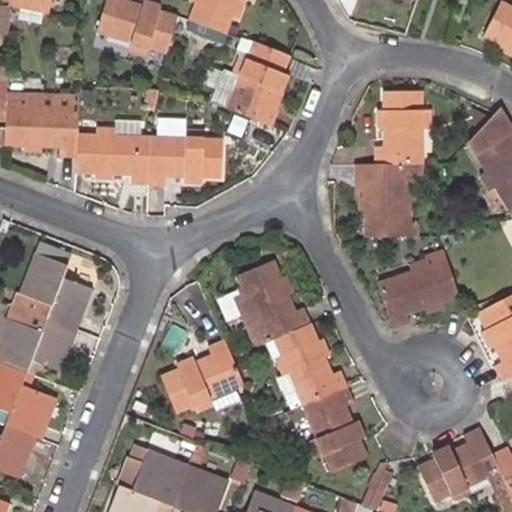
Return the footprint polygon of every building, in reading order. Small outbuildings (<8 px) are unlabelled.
[(13,0),(13,4),(15,5),(49,12),(51,0),(13,0)] [(128,3),(129,0),(110,0),(100,31),(136,42),(133,50),(152,56),(155,48),(172,55),(184,20),(166,15),(167,10),(149,3),(147,8),(128,3)] [(244,0),(198,0),(197,4),(202,6),(195,24),(230,37),(237,19),(244,21),(251,4),(244,1),(244,0)] [(13,4),(0,3),(0,13),(0,32),(14,33),(15,5),(13,4)] [(511,10),(503,5),(487,35),(502,42),(499,48),(511,54),(511,10)] [(236,113),(279,131),(285,118),(275,114),(282,95),(289,98),(296,80),(290,77),(297,59),(261,46),(255,63),(248,60),(241,77),(248,81),(236,113)] [(0,79),(12,79),(12,67),(0,66),(0,79)] [(0,143),(9,144),(9,129),(10,107),(11,100),(12,79),(0,79),(0,143)] [(377,151),(377,167),(406,167),(424,167),(424,133),(431,133),(431,113),(424,113),(424,92),(389,93),(389,113),(382,113),(382,132),(389,132),(389,150),(377,151)] [(9,129),(9,144),(27,145),(27,153),(44,154),(44,146),(63,147),(62,157),(79,157),(80,134),(81,110),(47,109),(47,102),(11,100),(10,107),(9,129)] [(81,103),(47,102),(47,109),(81,110),(81,103)] [(511,213),(511,137),(501,120),(473,147),(482,159),(489,175),(483,178),(494,198),(501,194),(511,213)] [(79,157),(78,174),(100,175),(100,181),(117,182),(118,175),(135,177),(135,188),(151,188),(154,138),(120,136),(120,129),(104,127),(103,135),(80,134),(79,157)] [(154,138),(151,188),(169,189),(170,178),(190,179),(189,187),(206,188),(206,179),(225,181),(227,142),(208,141),(209,133),(192,132),(191,139),(154,138)] [(406,167),(377,167),(359,167),(359,184),(372,186),(371,203),(363,202),(363,221),(371,221),(371,241),(406,241),(406,220),(412,220),(413,200),(406,200),(406,167)] [(372,186),(359,184),(358,202),(363,202),(371,203),(372,186)] [(75,251),(44,239),(39,251),(71,263),(75,251)] [(71,263),(39,251),(24,291),(22,291),(17,304),(45,314),(79,328),(95,288),(65,276),(71,263)] [(274,341),(308,327),(301,312),(298,313),(290,295),(282,278),(277,280),(269,263),(236,277),(243,294),(236,296),(258,348),(264,345),(274,341)] [(380,285),(390,319),(394,332),(411,327),(409,317),(425,312),(427,317),(444,312),(443,307),(462,301),(451,265),(433,271),(430,263),(411,268),(413,276),(380,285)] [(258,348),(236,296),(230,299),(251,350),(258,348)] [(511,299),(480,317),(489,333),(485,335),(493,350),(496,348),(505,365),(497,369),(505,385),(511,382),(511,381),(511,299)] [(79,328),(45,314),(40,328),(4,314),(0,324),(0,358),(30,369),(34,357),(63,369),(79,328)] [(314,342),(308,327),(274,341),(281,355),(274,357),(282,375),(288,372),(300,401),(303,408),(345,389),(339,375),(330,378),(322,358),(327,355),(320,339),(314,342)] [(274,341),(264,345),(271,359),(274,357),(281,355),(274,341)] [(234,390),(245,385),(227,342),(206,350),(210,361),(193,368),(190,361),(174,367),(177,375),(163,381),(176,413),(190,408),(193,414),(209,408),(207,400),(234,390)] [(25,384),(30,369),(0,358),(0,404),(10,409),(5,422),(37,434),(53,395),(25,384)] [(282,375),(276,378),(288,406),(300,401),(288,372),(282,375)] [(352,404),(345,389),(303,408),(317,442),(311,444),(318,461),(325,458),(331,474),(364,459),(357,444),(363,441),(356,424),(350,426),(343,408),(352,404)] [(234,390),(207,400),(209,408),(213,416),(240,405),(234,390)] [(0,466),(22,475),(37,434),(5,422),(0,435),(0,466)] [(481,431),(467,438),(471,446),(453,455),(451,450),(435,459),(436,462),(420,470),(436,504),(453,496),(456,502),(472,495),(469,488),(488,480),(502,473),(494,457),(481,431)] [(158,511),(164,499),(176,504),(191,464),(150,449),(137,444),(122,483),(110,511),(158,511)] [(511,447),(494,457),(502,473),(511,495),(511,447)] [(187,511),(219,511),(231,480),(191,464),(176,504),(189,509),(187,511)] [(378,509),(395,473),(387,469),(370,506),(376,508),(378,509)] [(511,511),(511,495),(502,473),(488,480),(502,511),(511,511)] [(307,481),(291,475),(283,494),(299,501),(307,481)] [(295,511),(298,504),(258,488),(247,511),(295,511)] [(0,494),(0,511),(6,511),(11,499),(0,494)] [(360,502),(345,496),(339,511),(356,511),(357,510),(360,502)] [(363,511),(374,511),(376,508),(370,506),(360,502),(357,510),(363,511)]
